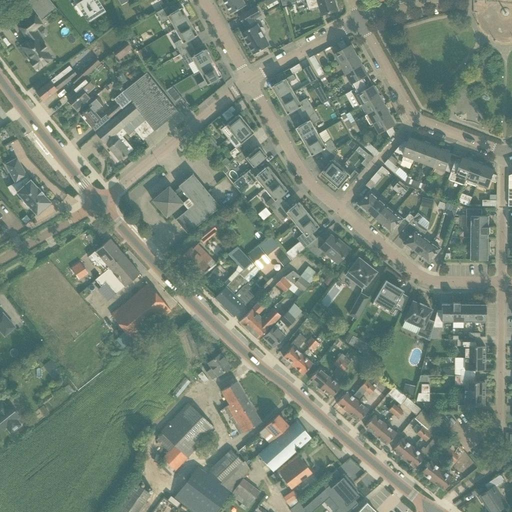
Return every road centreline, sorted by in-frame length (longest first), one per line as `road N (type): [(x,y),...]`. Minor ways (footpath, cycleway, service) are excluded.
road 1 (secondary): [(433,509),(258,366),(100,200)]
road 2 (residential): [(100,200),(249,80)]
road 3 (residential): [(337,207),(427,280),(501,282)]
road 4 (secondary): [(100,200),(0,79)]
road 5 (residential): [(249,80),(303,175),(337,207)]
road 6 (residential): [(500,415),(501,282)]
road 7 (residential): [(501,282),(502,152)]
road 8 (residential): [(249,80),(359,22)]
